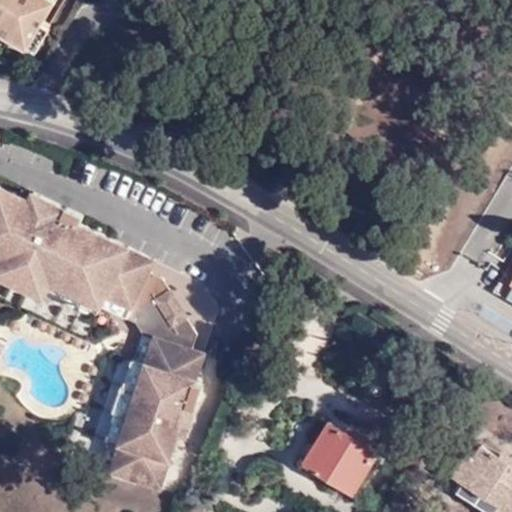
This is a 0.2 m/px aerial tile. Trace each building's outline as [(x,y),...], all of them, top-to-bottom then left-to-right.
[(0,0),(0,33),(38,55),(65,0),(0,0)] [(0,243),(7,248),(0,259),(0,262),(47,289),(53,280),(56,274),(105,300),(111,288),(136,302),(130,313),(139,318),(145,329),(153,332),(104,466),(155,484),(173,433),(183,437),(202,386),(193,383),(204,352),(193,348),(199,331),(168,276),(154,267),(161,256),(87,216),(91,208),(43,182),(39,189),(0,167),(0,243)] [(511,247),(503,263),(511,268),(511,247)] [(500,268),(511,276),(511,268),(503,263),(500,268)] [(56,274),(53,280),(101,307),(105,300),(56,274)] [(111,288),(105,300),(130,313),(136,302),(111,288)] [(94,461),(104,466),(153,332),(145,329),(135,355),(132,354),(122,380),(120,379),(110,406),(112,407),(102,432),(105,434),(94,461)] [(318,442),(302,468),(341,492),(382,423),(363,412),(354,426),(339,417),(333,427),(318,416),(306,434),(318,442)] [(289,459),(302,468),(318,442),(306,434),(289,459)] [(477,511),(498,511),(511,494),(511,457),(500,449),(497,455),(469,435),(459,449),(452,442),(436,464),(446,473),(440,481),(477,511)]
